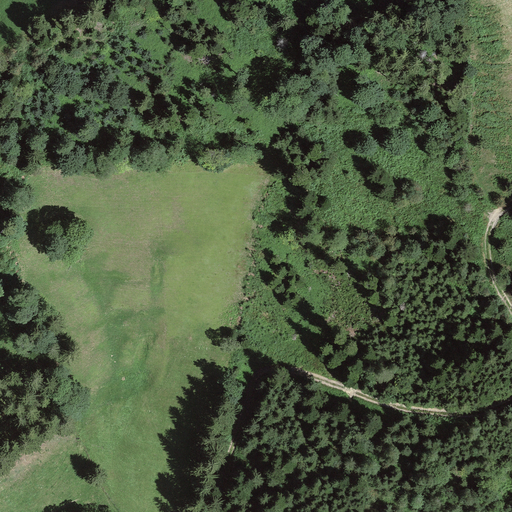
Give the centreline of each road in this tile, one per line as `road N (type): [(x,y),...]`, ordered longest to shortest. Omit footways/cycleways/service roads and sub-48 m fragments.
road 1 (track): [(212,511),(247,400),(268,367),(425,411),(469,413),(511,401)]
road 2 (track): [(511,309),(489,261),(489,224),(511,202)]
